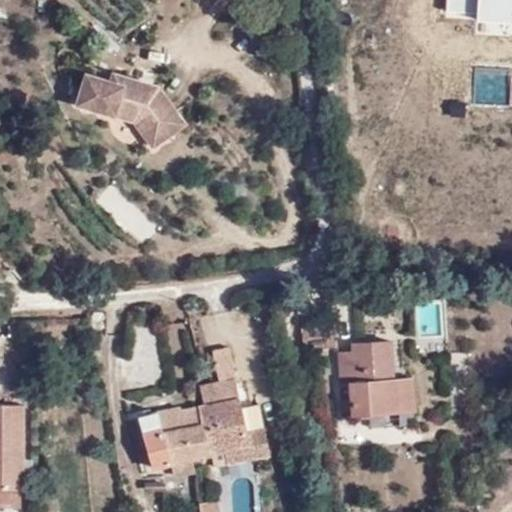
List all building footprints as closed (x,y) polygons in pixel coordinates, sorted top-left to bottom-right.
[(138,121),(147,132),(179,109),(162,87),(128,78),(126,85),(115,82),(90,75),(82,105),(138,121)] [(117,75),(115,82),(126,85),(128,78),(117,75)] [(179,109),(147,132),(158,146),(189,123),(179,109)] [(413,410),(410,378),(391,379),(388,341),(356,344),(355,320),(302,325),(305,349),(349,345),(350,352),(339,353),(341,383),(350,382),(353,415),(366,414),(413,410)] [(221,383),(201,386),(204,405),(197,407),(201,425),(202,424),(210,454),(214,466),(269,455),(263,427),(244,431),(230,355),(216,358),(221,383)] [(201,425),(197,407),(180,410),(179,407),(158,412),(156,411),(138,417),(154,469),(172,465),(172,462),(191,458),(194,458),(186,429),(201,425)] [(366,414),(368,429),(414,426),(413,410),(366,414)] [(202,424),(201,425),(186,429),(194,458),(210,454),(202,424)] [(172,462),(172,465),(174,474),(194,471),(191,458),(172,462)] [(148,491),(163,489),(162,477),(146,478),(148,491)] [(216,511),(215,502),(200,503),(200,511),(216,511)]
